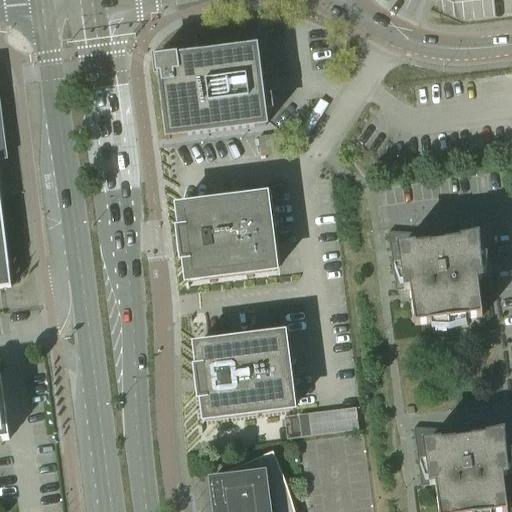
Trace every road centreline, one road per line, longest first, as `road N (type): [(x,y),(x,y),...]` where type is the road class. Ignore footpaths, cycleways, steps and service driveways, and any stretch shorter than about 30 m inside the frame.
road 1 (secondary): [(145,511),(123,229),(91,2)]
road 2 (secondary): [(43,6),(106,511)]
road 3 (unclassified): [(173,511),(152,243)]
road 4 (residential): [(386,218),(511,201)]
road 5 (residential): [(391,36),(444,49),(511,46)]
